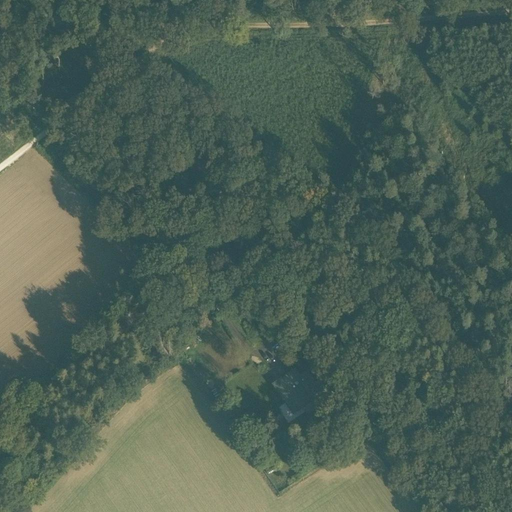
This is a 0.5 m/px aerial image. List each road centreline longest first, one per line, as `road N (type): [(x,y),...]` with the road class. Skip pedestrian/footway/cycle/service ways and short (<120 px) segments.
road 1 (track): [(180,27),(511,14)]
road 2 (track): [(0,168),(180,27)]
road 3 (track): [(0,18),(180,27)]
